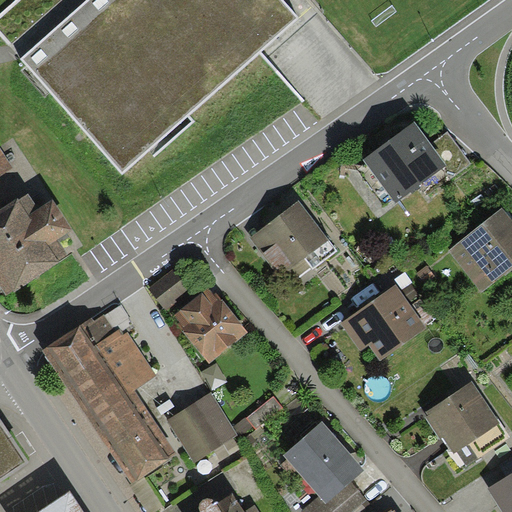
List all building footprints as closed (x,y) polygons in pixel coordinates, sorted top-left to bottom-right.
[(298,21),(280,0),(12,0),(0,11),(0,32),(13,47),(123,173),(298,21)] [(429,148),(415,129),(364,165),(396,208),(444,173),(446,172),(429,148)] [(444,173),(449,180),(470,165),(449,135),(429,148),(446,172),(444,173)] [(0,176),(13,168),(0,147),(0,176)] [(0,285),(7,296),(67,257),(56,240),(72,230),(52,200),(39,209),(29,193),(19,200),(17,198),(0,209),(0,285)] [(305,258),(329,240),(299,201),(250,238),(278,275),(288,268),(296,278),(312,266),(305,258)] [(511,272),(511,224),(503,213),(450,254),(483,296),(511,272)] [(312,266),(313,269),(337,251),(329,240),(305,258),(312,266)] [(435,277),(427,266),(416,274),(425,285),(435,277)] [(192,289),(174,269),(149,290),(166,311),(192,289)] [(411,305),(397,284),(341,324),(360,351),(369,345),(380,361),(427,328),(424,322),(411,305)] [(210,286),(172,315),(209,363),(247,333),(210,286)] [(420,298),(411,305),(424,322),(433,316),(420,298)] [(92,318),(42,351),(133,483),(169,460),(128,396),(136,391),(157,377),(128,332),(124,334),(117,326),(130,318),(122,305),(105,316),(104,315),(94,321),(92,318)] [(217,363),(202,372),(212,390),(227,382),(217,363)] [(500,423),(472,382),(423,414),(440,439),(443,437),(453,453),(500,423)] [(177,455),(136,391),(128,396),(169,460),(177,455)] [(211,393),(167,420),(194,463),(238,435),(211,393)] [(283,409),(273,397),(247,418),(257,430),(283,409)] [(0,419),(0,483),(29,464),(0,419)] [(364,471),(322,423),(284,456),(318,496),(326,504),(352,482),(364,471)] [(511,511),(511,473),(488,489),(502,511),(511,511)] [(302,511),(353,511),(367,500),(352,482),(326,504),(318,496),(301,510),(302,511)] [(82,511),(70,492),(39,511),(82,511)] [(200,511),(259,511),(255,505),(244,511),(233,494),(217,504),(215,502),(213,500),(211,498),(209,498),(206,498),(204,499),(201,501),(200,502),(199,504),(199,508),(199,510),(200,511)] [(391,511),(383,500),(366,511),(391,511)]
